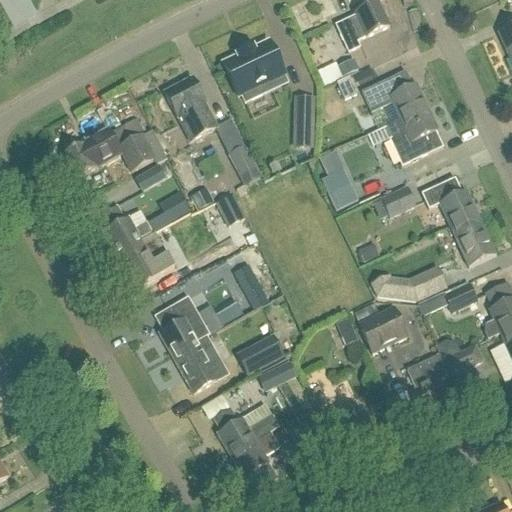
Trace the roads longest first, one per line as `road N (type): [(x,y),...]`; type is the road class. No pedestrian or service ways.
road 1 (residential): [(191,511),(0,171)]
road 2 (residential): [(0,126),(234,0)]
road 3 (residential): [(511,175),(429,0)]
road 4 (residential): [(353,511),(511,439)]
road 5 (residential): [(82,511),(0,377)]
